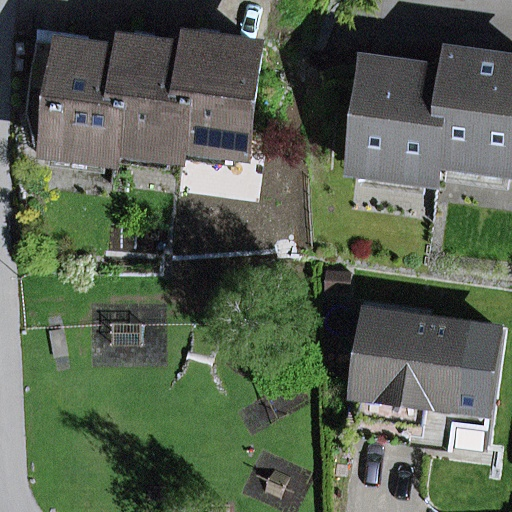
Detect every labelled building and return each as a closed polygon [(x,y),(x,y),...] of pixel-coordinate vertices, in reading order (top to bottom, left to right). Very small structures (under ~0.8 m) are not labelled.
[(197,52),(184,145),(249,154),(264,49),(197,40),(195,52),(197,52)] [(28,114),(35,149),(117,161),(119,149),(132,55),(130,55),(38,43),(28,114)] [(132,55),(119,149),(182,157),(184,145),(197,52),(195,52),(132,43),(130,55),(132,55)] [(454,73),(442,163),(511,172),(511,61),(457,54),(454,73)] [(442,163),(454,73),(371,62),(356,171),(439,183),(442,163)] [(473,329),(373,316),(357,435),(412,442),(412,438),(417,403),(431,404),(462,409),(473,329)] [(426,440),(431,404),(417,403),(412,438),(426,440)]
